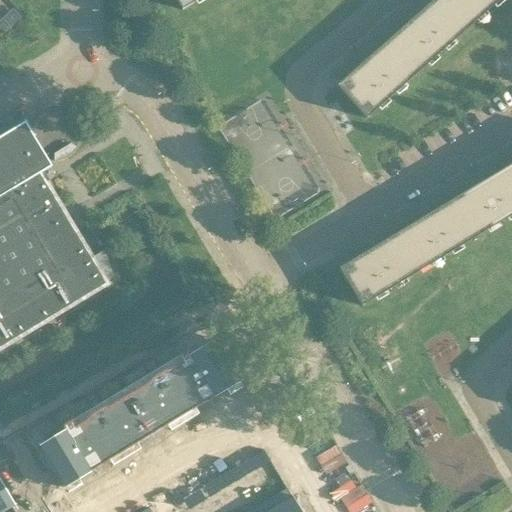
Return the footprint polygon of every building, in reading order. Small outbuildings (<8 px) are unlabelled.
[(199,0),(175,0),(182,11),(185,9),(199,0)] [(435,0),(387,43),(416,75),(465,31),(437,0),(435,0)] [(437,0),(465,31),(500,0),(437,0)] [(4,18),(0,21),(0,27),(5,32),(11,27),(4,18)] [(416,75),(387,43),(341,83),(337,87),(366,119),(369,117),(416,75)] [(0,350),(108,285),(106,283),(108,282),(114,278),(104,251),(96,256),(93,257),(91,258),(79,237),(72,225),(70,224),(66,217),(65,215),(46,184),(42,177),(41,174),(52,167),(50,164),(34,138),(26,126),(26,125),(25,123),(0,138),(0,350)] [(474,238),(511,215),(511,173),(508,167),(452,201),(474,238)] [(418,272),(474,238),(452,201),(396,235),(418,272)] [(364,305),(418,272),(396,235),(343,267),(339,269),(361,307),(364,305)] [(55,441),(41,450),(64,488),(240,382),(217,343),(203,352),(201,350),(191,357),(188,353),(188,352),(177,358),(178,359),(73,423),(72,422),(61,428),(62,429),(65,433),(54,439),(55,441)] [(263,451),(256,455),(262,466),(270,461),(263,451)] [(227,472),(221,476),(226,485),(227,487),(234,483),(227,472)] [(221,476),(214,481),(220,491),(227,487),(226,485),(221,476)] [(0,488),(0,511),(5,511),(12,508),(0,488)] [(287,489),(264,503),(268,511),(296,511),(297,511),(299,510),(287,489)] [(176,492),(169,496),(176,507),(183,503),(176,492)] [(268,511),(264,503),(248,511),(268,511)]
